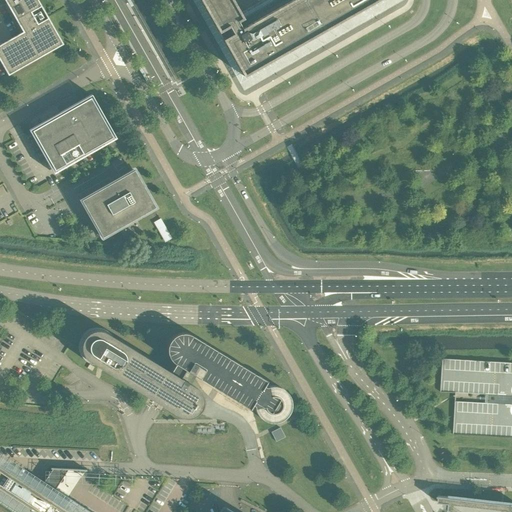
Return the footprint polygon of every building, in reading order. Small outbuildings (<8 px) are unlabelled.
[(22,31),(21,32),(0,43),(0,62),(7,75),(62,44),(37,0),(4,0),(6,3),(4,4),(14,21),(16,20),(22,31)] [(199,0),(217,31),(227,26),(231,33),(221,39),(242,75),(374,0),(199,0)] [(80,104),(49,121),(32,131),(54,170),(77,157),(112,137),(90,98),(80,104)] [(131,172),(122,176),(81,200),(102,237),(112,231),(125,224),(128,222),(150,210),(153,208),(155,207),(134,170),(131,172)] [(162,217),(155,221),(165,241),(172,237),(162,217)] [(94,364),(148,397),(157,402),(177,415),(179,416),(180,416),(182,417),(184,417),(185,417),(187,417),(188,416),(190,416),(192,416),(193,415),(194,414),(196,413),(197,412),(198,411),(199,410),(200,408),(200,407),(201,405),(201,403),(202,402),(202,400),(202,399),(201,397),(201,395),(200,394),(200,393),(199,391),(198,390),(196,388),(181,378),(186,371),(191,374),(249,409),(251,404),(254,406),(254,407),(254,409),(255,411),(256,412),(256,414),(257,415),(259,416),(260,418),(261,419),(263,420),(264,420),(266,421),(267,421),(269,422),(271,422),(272,422),(274,422),(276,422),(277,421),(279,421),(280,420),(282,419),(283,418),(285,417),(285,416),(286,415),(287,413),(288,412),(289,410),(289,409),(290,407),(290,405),(290,404),(290,402),(290,400),(289,399),(289,397),(288,395),(287,394),(286,393),(285,391),(284,390),(283,389),(281,388),(280,387),(278,387),(277,386),(275,386),(273,385),(272,385),(270,385),(268,386),(266,386),(265,387),(263,385),(266,381),(189,334),(187,333),(186,333),(184,333),(183,333),(181,333),(179,333),(178,333),(176,334),(175,335),(173,335),(172,336),(171,337),(170,339),(169,340),(168,342),(167,343),(167,345),(166,346),(166,348),(166,349),(166,351),(166,353),(167,354),(167,356),(168,357),(169,359),(170,360),(171,361),(172,362),(173,363),(175,364),(170,372),(112,336),(111,335),(110,334),(109,333),(108,331),(107,330),(105,330),(104,329),(102,328),(101,328),(99,328),(97,328),(94,328),(92,328),(91,328),(89,329),(88,330),(86,331),(85,332),(83,333),(82,334),(81,335),(80,337),(80,338),(79,340),(78,342),(78,343),(78,345),(78,347),(78,349),(79,351),(79,352),(80,354),(81,355),(82,357),(83,358),(84,359),(85,361),(87,362),(88,362),(90,363),(91,364),(93,364),(94,364)] [(441,392),(455,393),(452,434),(511,437),(511,362),(443,359),(441,392)] [(90,511),(67,497),(61,506),(49,498),(59,482),(60,483),(61,483),(62,483),(62,482),(63,482),(63,481),(64,480),(63,479),(63,478),(62,477),(68,469),(50,468),(50,469),(52,469),(38,490),(0,465),(0,501),(16,511),(90,511)] [(448,509),(452,511),(511,511),(511,503),(438,496),(438,497),(439,497),(438,502),(449,503),(448,509),(449,509),(448,509)]
